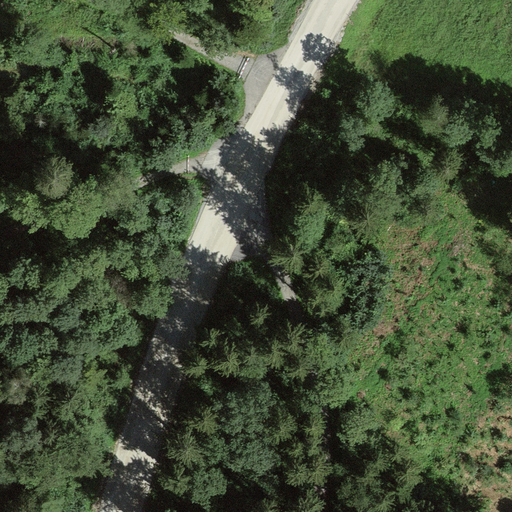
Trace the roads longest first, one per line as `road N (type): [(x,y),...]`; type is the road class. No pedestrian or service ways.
road 1 (tertiary): [(334,0),(240,171),(181,306),(114,511)]
road 2 (track): [(331,511),(303,345),(266,257),(231,202)]
road 3 (track): [(240,171),(209,158),(192,162),(0,232)]
road 4 (track): [(108,0),(285,88)]
